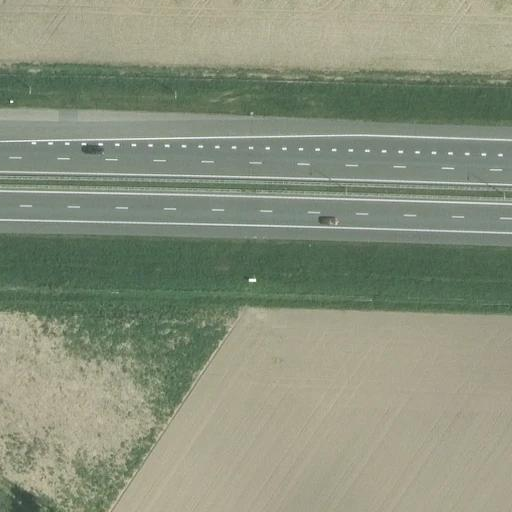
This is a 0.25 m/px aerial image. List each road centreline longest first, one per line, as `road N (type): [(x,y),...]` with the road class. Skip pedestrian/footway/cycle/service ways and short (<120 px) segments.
road 1 (motorway): [(0,204),(511,219)]
road 2 (motorway): [(511,170),(0,156)]
